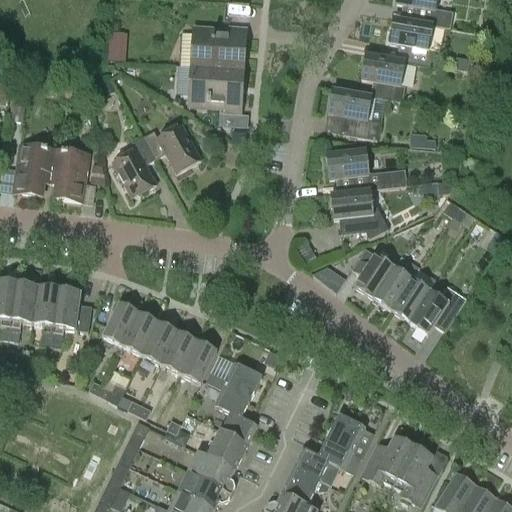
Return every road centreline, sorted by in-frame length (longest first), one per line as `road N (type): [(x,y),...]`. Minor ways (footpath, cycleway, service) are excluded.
road 1 (residential): [(0,219),(218,245),(277,267)]
road 2 (residential): [(277,267),(312,77),(354,0)]
road 3 (residential): [(248,511),(338,314)]
road 4 (residential): [(338,314),(511,442)]
